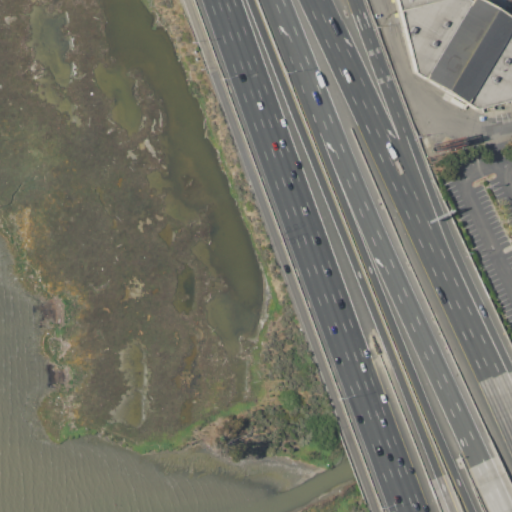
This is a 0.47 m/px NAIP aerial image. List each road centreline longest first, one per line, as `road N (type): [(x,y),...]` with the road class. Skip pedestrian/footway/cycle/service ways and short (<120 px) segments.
road 1 (motorway): [(470,511),(268,0)]
road 2 (motorway): [(185,0),(374,511)]
road 3 (motorway): [(240,0),(273,60),(438,477)]
road 4 (motorway): [(220,0),(398,484)]
road 5 (motorway): [(388,266),(276,0)]
road 6 (motorway): [(491,377),(382,145)]
road 7 (motorway): [(491,377),(405,136)]
road 8 (motorway): [(478,463),(388,266)]
road 9 (motorway): [(382,145),(314,0)]
road 10 (motorway): [(405,136),(354,0)]
